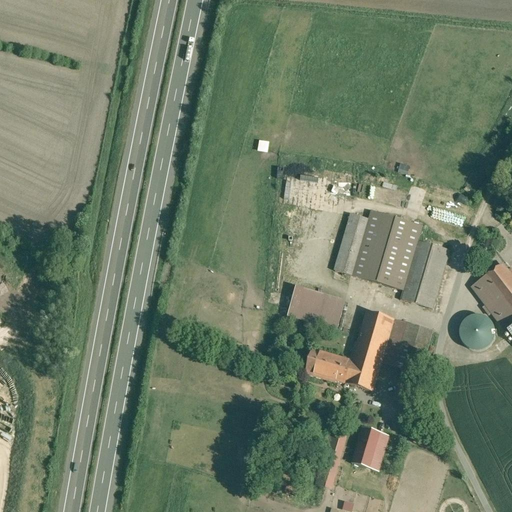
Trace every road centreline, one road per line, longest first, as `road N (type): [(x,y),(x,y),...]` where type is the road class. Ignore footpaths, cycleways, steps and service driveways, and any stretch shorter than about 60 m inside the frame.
road 1 (motorway): [(102,511),(199,0)]
road 2 (motorway): [(162,0),(65,511)]
